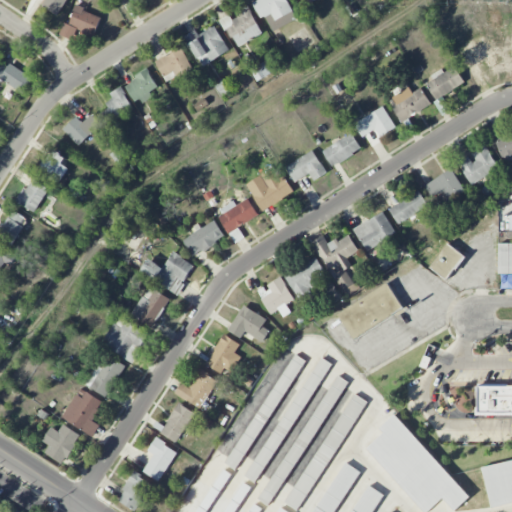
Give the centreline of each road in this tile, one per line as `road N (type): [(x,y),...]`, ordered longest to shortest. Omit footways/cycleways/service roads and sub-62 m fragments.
road 1 (residential): [(511,100),(226,282),(79,505)]
road 2 (residential): [(0,172),(56,92),(195,0)]
